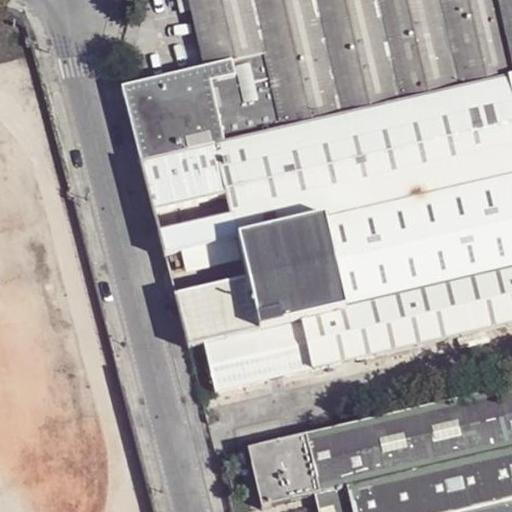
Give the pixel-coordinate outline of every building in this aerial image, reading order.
[(187,0),(166,0),(171,18),(190,13),(187,0)] [(511,0),(187,0),(190,13),(204,69),(230,63),(232,80),(209,85),(224,144),(508,79),(511,77),(511,0)] [(138,162),(211,146),(224,144),(209,85),(232,80),(230,63),(204,69),(118,89),(138,162)] [(511,98),(508,79),(224,144),(211,146),(225,201),(230,222),(235,241),(511,177),(511,98)] [(153,219),(225,201),(211,146),(138,162),(153,219)] [(511,177),(235,241),(247,286),(259,336),(300,327),(445,290),(511,275),(511,177)] [(163,260),(235,241),(230,222),(159,239),(163,260)] [(300,327),(310,375),(511,326),(511,275),(445,290),(300,327)] [(247,286),(175,302),(188,353),(203,350),(259,336),(247,286)] [(310,375),(300,327),(259,336),(203,350),(213,398),(310,375)] [(511,391),(331,434),(303,441),(317,499),(511,454),(511,391)] [(261,511),(317,499),(303,441),(247,454),(261,511)] [(511,454),(317,499),(319,511),(478,511),(511,504),(511,454)]
